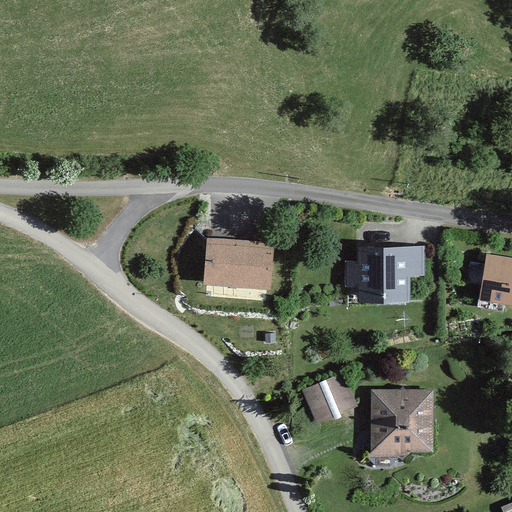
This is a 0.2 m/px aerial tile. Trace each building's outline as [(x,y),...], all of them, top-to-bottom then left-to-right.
[(207,238),(204,283),(271,288),(274,243),(207,238)] [(360,288),(360,300),(411,300),(411,277),(425,276),(425,247),(358,247),(358,259),(344,259),(344,288),(360,288)] [(511,258),(487,254),(479,300),(511,305),(511,258)] [(302,391),(316,424),(358,406),(343,373),(302,391)] [(400,458),(410,452),(433,452),(433,391),(372,390),(370,457),(400,458)]
